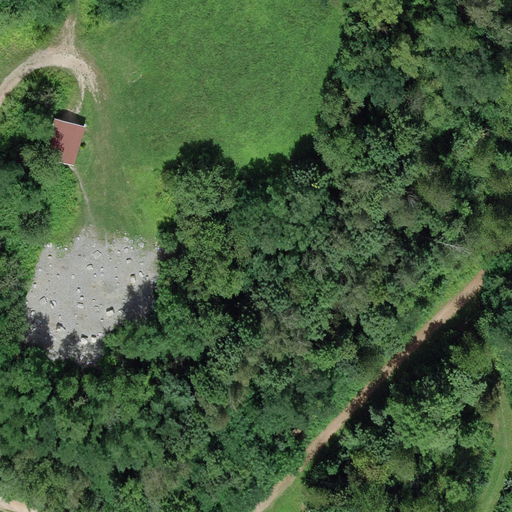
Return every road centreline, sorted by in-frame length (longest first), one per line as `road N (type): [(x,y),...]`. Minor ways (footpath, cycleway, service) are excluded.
road 1 (track): [(511,228),(465,292),(252,511)]
road 2 (track): [(465,292),(505,447),(479,511)]
